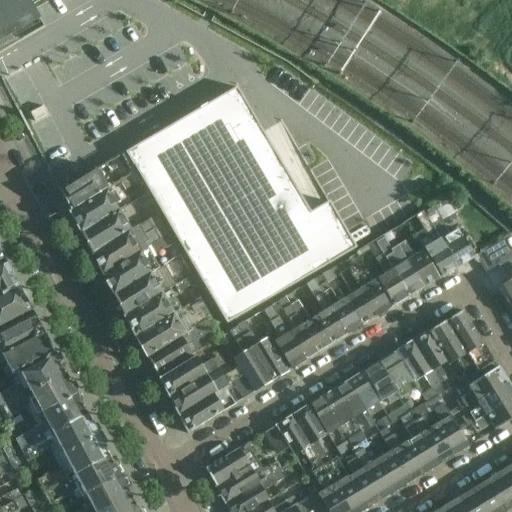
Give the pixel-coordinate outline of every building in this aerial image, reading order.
[(0,0),(0,46),(11,40),(8,34),(37,18),(33,10),(31,6),(41,0),(0,0)] [(164,130),(126,152),(134,165),(230,325),(356,249),(329,202),(328,203),(310,213),(263,133),(236,88),(210,103),(209,104),(176,123),(164,130)] [(43,107),(30,113),(34,122),(47,115),(43,107)] [(96,170),(59,193),(61,195),(70,214),(108,191),(120,183),(135,174),(136,174),(124,153),(96,170)] [(135,174),(120,183),(125,191),(140,182),(135,174)] [(119,211),(108,191),(70,214),(81,235),(119,211)] [(423,212),(457,268),(474,257),(457,230),(448,235),(442,226),(457,218),(445,200),(423,212)] [(81,235),(92,255),(131,231),(119,211),(81,235)] [(424,250),(441,277),(457,268),(423,212),(415,217),(423,231),(415,235),(424,250)] [(92,255),(103,276),(140,253),(150,248),(167,236),(156,215),(131,231),(92,255)] [(511,236),(510,235),(474,256),(485,274),(498,266),(506,280),(511,276),(511,236)] [(172,245),(167,236),(150,248),(154,255),(172,245)] [(393,307),(408,298),(384,260),(374,242),(355,254),(357,258),(369,250),(385,275),(377,280),(393,307)] [(397,248),(406,262),(422,289),(438,279),(421,253),(413,257),(404,243),(397,248)] [(151,274),(152,273),(140,253),(103,276),(114,297),(151,274)] [(408,298),(422,289),(406,262),(399,267),(391,255),(384,260),(408,298)] [(178,257),(162,268),(168,277),(184,266),(178,257)] [(376,318),(390,309),(366,270),(358,274),(349,258),(341,263),(376,318)] [(0,293),(16,285),(4,262),(0,263),(0,293)] [(362,326),(376,318),(341,263),(327,272),(333,282),(339,277),(343,282),(351,296),(345,300),(362,326)] [(347,336),(362,326),(345,300),(338,304),(331,294),(326,286),(333,282),(327,272),(312,281),(347,336)] [(162,294),(151,274),(114,297),(125,318),(162,294)] [(178,294),(193,285),(188,278),(173,287),(178,294)] [(511,280),(499,289),(511,310),(511,280)] [(334,344),(347,336),(312,281),(305,285),(323,313),(316,317),(334,344)] [(0,328),(31,312),(16,285),(0,293),(0,328)] [(174,315),(162,294),(125,318),(136,338),(174,315)] [(319,353),(290,307),(285,298),(277,302),(283,311),(294,331),(288,334),(305,362),(319,353)] [(136,338),(146,359),(211,319),(199,299),(174,315),(136,338)] [(319,353),(334,344),(316,317),(309,321),(298,303),(290,307),(319,353)] [(291,371),(305,362),(288,334),(271,307),(262,312),(279,340),(274,344),(291,371)] [(472,364),(474,368),(477,373),(494,363),(483,344),(462,311),(445,322),(472,364)] [(41,332),(31,313),(31,312),(0,328),(0,352),(1,354),(41,332)] [(211,319),(146,359),(157,378),(191,357),(190,356),(201,350),(196,341),(206,335),(205,333),(215,327),(211,319)] [(236,327),(236,328),(270,383),(287,372),(267,341),(258,346),(243,322),(236,327)] [(445,322),(428,332),(446,361),(449,366),(457,360),(463,370),(472,364),(445,322)] [(236,328),(229,332),(236,343),(243,356),(234,361),(238,368),(243,376),(232,383),(243,400),(245,398),(254,393),(270,383),(236,328)] [(53,353),(41,332),(1,354),(0,354),(0,365),(7,378),(9,376),(53,353)] [(428,332),(413,342),(439,385),(447,380),(438,366),(446,361),(428,332)] [(413,342),(397,352),(414,381),(423,376),(431,389),(421,396),(426,405),(438,397),(444,393),(439,385),(413,342)] [(64,373),(53,353),(9,376),(14,385),(0,392),(0,407),(21,396),(19,393),(26,389),(28,392),(64,373)] [(416,389),(394,353),(378,363),(400,398),(416,389)] [(204,377),(215,370),(225,364),(220,356),(200,368),(194,359),(158,381),(168,399),(204,377)] [(378,363),(364,372),(382,401),(386,399),(389,405),(400,398),(378,363)] [(465,372),(461,374),(465,381),(477,373),(474,368),(472,364),(463,370),(465,372)] [(204,377),(168,399),(172,407),(177,416),(177,417),(231,384),(232,383),(243,376),(238,368),(210,385),(204,377)] [(507,383),(498,368),(467,387),(471,392),(457,401),(460,406),(448,413),(451,417),(476,402),(507,383)] [(75,394),(64,373),(28,392),(30,396),(23,400),(21,396),(0,407),(0,412),(4,421),(26,409),(31,418),(75,394)] [(360,374),(348,382),(365,411),(377,404),(379,403),(360,374)] [(348,382),(335,390),(353,419),(361,414),(370,429),(374,427),(369,419),(370,418),(365,411),(348,382)] [(511,399),(511,390),(507,383),(476,402),(480,407),(466,416),(460,419),(464,424),(457,428),(460,431),(471,425),(511,399)] [(231,384),(177,417),(187,434),(222,413),(234,405),(228,396),(226,393),(233,389),(231,384)] [(335,390),(322,398),(345,434),(349,432),(344,424),(353,419),(335,390)] [(86,415),(75,394),(31,418),(36,427),(14,439),(20,451),(43,438),(41,435),(49,431),(51,434),(86,415)] [(403,405),(409,415),(424,406),(426,405),(421,396),(416,399),(420,406),(415,409),(410,401),(403,405)] [(469,446),(460,432),(460,431),(457,428),(451,417),(448,413),(438,397),(426,405),(424,406),(427,411),(432,408),(441,421),(435,425),(454,455),(469,446)] [(322,398),(309,405),(327,435),(335,429),(340,437),(345,434),(322,398)] [(511,399),(471,425),(476,433),(491,424),(494,430),(511,419),(511,399)] [(399,420),(399,421),(409,415),(403,405),(404,407),(386,417),(386,418),(390,425),(399,420)] [(440,464),(454,455),(435,425),(430,428),(425,419),(429,417),(426,411),(427,411),(424,406),(409,415),(440,464)] [(307,407),(290,417),(322,468),(328,464),(327,463),(315,442),(324,436),(307,407)] [(97,436),(87,417),(86,415),(51,434),(53,438),(46,442),(43,438),(20,451),(26,462),(48,450),(54,459),(97,436)] [(425,473),(440,464),(409,415),(399,421),(411,440),(406,442),(425,473)] [(285,444),(292,455),(298,452),(302,458),(303,457),(311,470),(310,470),(313,474),(322,468),(290,417),(275,427),(285,444)] [(386,418),(377,424),(381,431),(390,425),(386,418)] [(263,434),(274,451),(285,444),(275,427),(263,434)] [(411,481),(425,473),(406,442),(400,446),(394,435),(390,437),(386,429),(380,432),(411,481)] [(396,491),(411,481),(380,432),(378,434),(389,452),(377,460),(396,491)] [(360,433),(348,440),(354,449),(365,442),(360,433)] [(109,458),(97,436),(54,459),(59,469),(36,481),(43,493),(66,480),(65,477),(72,473),(74,476),(109,458)] [(340,457),(351,450),(354,449),(348,440),(335,448),(340,457)] [(381,499),(396,491),(377,460),(372,463),(363,449),(367,446),(365,442),(354,449),(351,450),(354,454),(381,499)] [(9,446),(1,451),(5,458),(13,454),(9,446)] [(207,473),(215,487),(248,467),(244,459),(238,449),(208,468),(207,473)] [(12,470),(19,466),(13,454),(5,458),(12,470)] [(367,508),(381,499),(354,454),(345,460),(353,475),(348,478),(367,508)] [(120,478),(109,458),(74,476),(76,480),(69,484),(66,480),(43,493),(49,505),(72,492),(76,501),(120,478)] [(348,511),(360,511),(367,508),(348,478),(347,478),(336,459),(327,463),(328,464),(322,468),(348,511)] [(215,487),(225,504),(280,471),(276,463),(263,470),(253,476),(248,467),(215,487)] [(0,466),(0,477),(10,472),(5,464),(0,466)] [(511,466),(501,473),(511,492),(511,466)] [(327,511),(348,511),(322,468),(313,474),(324,493),(318,497),(325,508),(327,511)] [(229,511),(250,511),(267,502),(269,501),(263,492),(287,479),(282,470),(280,471),(225,504),(229,511)] [(511,511),(511,492),(501,473),(486,482),(504,511),(511,511)] [(108,511),(132,499),(120,478),(76,501),(82,511),(79,511),(108,511)] [(504,511),(486,482),(472,491),(484,511),(504,511)] [(0,508),(20,498),(17,490),(0,498),(0,508)] [(30,491),(22,495),(26,502),(33,498),(30,491)] [(457,499),(464,511),(484,511),(472,491),(457,499)] [(284,511),(318,511),(325,508),(318,497),(315,493),(297,504),(284,511)] [(250,511),(284,511),(297,504),(293,497),(281,504),(272,510),(267,502),(250,511)] [(0,508),(0,511),(15,511),(18,511),(25,507),(20,498),(0,508)] [(31,511),(38,507),(33,498),(26,502),(31,511)] [(138,511),(132,499),(108,511),(138,511)] [(464,511),(457,499),(443,508),(445,511),(464,511)]
